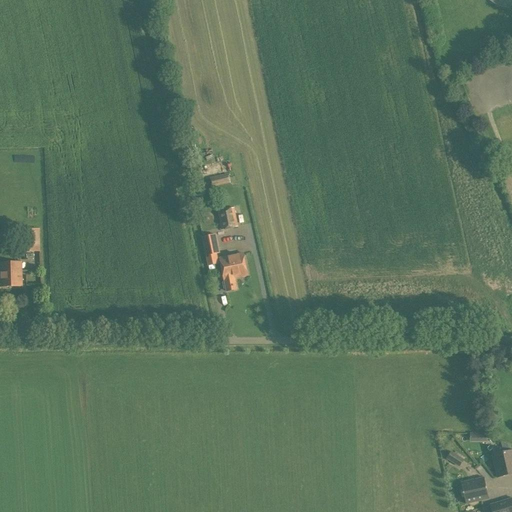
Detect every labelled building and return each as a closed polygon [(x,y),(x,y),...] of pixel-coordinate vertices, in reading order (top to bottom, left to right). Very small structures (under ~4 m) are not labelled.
[(453,85),(457,96),(464,94),(460,83),(453,85)] [(228,176),(228,174),(210,178),(210,180),(209,180),(210,186),(211,186),(212,187),(230,183),(230,182),(229,176),(228,176)] [(231,209),(231,208),(220,210),(220,211),(217,211),(221,230),(224,230),(235,228),(235,227),(238,227),(234,208),(231,209)] [(24,252),(39,252),(39,229),(23,229),(24,252)] [(207,266),(219,264),(217,254),(219,253),(216,234),(202,237),(207,266)] [(228,270),(246,267),(243,253),(219,258),(221,270),(228,268),(228,270)] [(0,287),(21,287),(20,262),(0,262),(0,287)] [(228,268),(221,270),(226,292),(237,290),(234,278),(248,275),(246,267),(228,270),(228,268)] [(487,433),(478,433),(479,442),(487,442),(487,433)] [(511,474),(511,450),(492,455),(497,478),(511,474)] [(461,458),(453,452),(448,458),(456,465),(461,458)] [(484,477),(461,482),(466,504),(489,499),(484,477)] [(492,511),(511,511),(511,497),(490,505),(492,511)]
